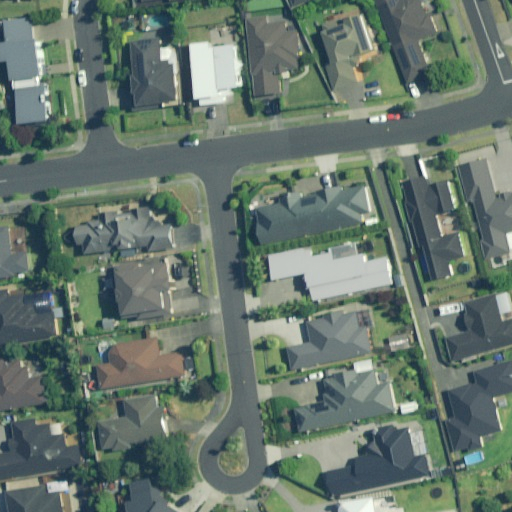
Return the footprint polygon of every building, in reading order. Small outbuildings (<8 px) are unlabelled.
[(375,0),(412,83),(436,73),(422,40),(442,32),(434,14),(430,15),(423,0),(375,0)] [(354,23),(342,28),(339,19),(325,24),(342,65),(330,70),(338,92),(363,82),(355,62),(384,50),(370,13),(352,20),(354,23)] [(280,93),(277,71),(280,71),(281,74),(293,73),(292,69),(302,68),(300,55),(304,55),(301,30),(293,31),(292,26),(290,27),(289,20),(284,21),(283,14),(248,19),(259,96),(280,93)] [(46,83),(49,83),(44,44),(33,45),(30,22),(6,25),(8,48),(6,48),(8,67),(17,66),(19,83),(14,84),(15,96),(20,95),(24,129),(53,125),(50,99),(48,99),(46,83)] [(145,106),(166,103),(166,107),(184,105),(178,63),(174,64),(174,59),(167,60),(163,37),(135,41),(138,61),(132,62),(135,77),(137,77),(140,95),(143,94),(145,106)] [(215,48),(214,42),(197,45),(205,99),(226,95),(225,89),(246,86),(240,45),(215,48)] [(511,191),(504,193),(505,196),(500,197),(488,157),(459,166),(470,202),(475,201),(487,240),(483,241),(489,259),(511,251),(511,191)] [(451,179),(431,186),(428,176),(404,183),(410,201),(408,201),(414,219),(407,221),(416,247),(424,245),(424,246),(428,245),(440,281),(458,275),(453,260),(469,255),(462,232),(455,211),(461,209),(451,179)] [(376,213),(370,184),(352,188),(352,185),(322,192),(322,194),(307,198),(306,192),(284,197),(285,202),(259,208),(267,245),(370,223),(368,214),(376,213)] [(125,213),(125,210),(103,213),(104,219),(94,220),(94,224),(82,226),(84,246),(89,245),(90,254),(153,247),(153,253),(179,250),(176,224),(166,225),(165,216),(156,217),(154,207),(136,209),(137,212),(125,213)] [(0,279),(27,275),(27,272),(34,271),(31,251),(16,253),(11,225),(0,227),(0,279)] [(310,250),(309,247),(274,255),(280,280),(312,273),(318,301),(397,284),(391,257),(371,262),(369,253),(362,255),(359,243),(321,251),(322,255),(316,257),(314,249),(310,250)] [(127,275),(129,288),(126,289),(128,303),(131,302),(133,316),(177,310),(174,292),(181,291),(179,277),(172,278),(170,263),(158,265),(157,259),(121,264),(123,275),(127,275)] [(56,311),(41,314),(38,301),(28,303),(27,293),(11,296),(10,288),(0,290),(0,346),(60,336),(56,311)] [(511,320),(507,322),(499,293),(467,302),(470,312),(468,313),(473,331),(448,338),(454,360),(511,344),(511,320)] [(366,301),(309,313),(316,343),(291,348),(296,370),(377,353),(366,301)] [(409,332),(392,336),(395,351),(413,347),(409,332)] [(161,338),(120,344),(113,352),(114,362),(101,364),(105,387),(188,376),(185,354),(163,356),(161,338)] [(44,377),(33,379),(31,368),(25,369),(23,359),(11,361),(10,354),(0,355),(0,410),(48,403),(44,377)] [(452,390),(460,416),(448,419),(458,452),(474,448),(475,450),(488,446),(485,437),(507,430),(498,399),(511,394),(511,362),(478,372),(480,381),(452,390)] [(388,385),(376,388),(373,373),(358,376),(357,373),(335,378),(335,380),(323,383),(326,397),(322,398),(323,404),(304,408),(305,411),(295,413),(299,436),(395,416),(388,385)] [(107,449),(117,447),(118,452),(134,449),(133,445),(171,438),(166,407),(160,408),(158,394),(127,399),(131,418),(103,422),(107,449)] [(0,479),(83,467),(79,445),(68,447),(66,433),(54,435),(52,422),(38,424),(37,419),(15,422),(18,438),(12,439),(15,452),(0,454),(0,479)] [(322,478),(327,501),(425,480),(421,461),(411,463),(403,433),(388,437),(386,430),(365,436),(368,445),(358,461),(350,463),(351,472),(322,478)] [(181,511),(172,506),(175,502),(166,496),(168,493),(159,487),(156,480),(135,483),(138,501),(131,503),(132,511),(181,511)] [(73,511),(73,507),(66,508),(62,491),(50,493),(48,485),(10,492),(13,511),(73,511)] [(387,511),(378,511),(376,499),(343,504),(344,511),(392,511),(387,511)]
